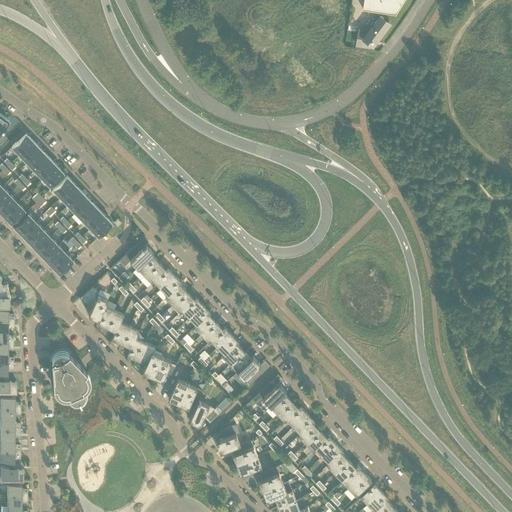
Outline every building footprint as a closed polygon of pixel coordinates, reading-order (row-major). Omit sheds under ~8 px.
[(395,14),(403,0),(363,0),(362,9),(395,14)] [(369,47),(369,43),(372,45),(389,23),(380,16),(366,34),(358,32),(357,45),(369,47)] [(0,143),(7,137),(1,131),(9,120),(0,113),(0,143)] [(26,133),(12,146),(19,154),(33,141),(28,135),(28,134),(26,132),(26,133)] [(27,162),(41,148),(40,147),(39,147),(33,141),(19,154),(20,154),(27,162)] [(34,170),(48,156),(43,150),(41,148),(27,162),(34,170)] [(42,178),(56,164),(55,162),(54,162),(48,156),(34,170),(42,178)] [(50,186),(64,172),(57,166),(58,166),(56,164),(42,178),(50,186)] [(60,197),(75,183),(73,181),(73,182),(66,175),(52,189),(60,197)] [(68,205),(82,191),(76,185),(75,183),(60,197),(68,205)] [(0,202),(9,194),(2,186),(0,187),(0,202)] [(75,212),(90,199),(88,197),(82,191),(68,205),(75,212)] [(17,202),(9,194),(0,202),(0,211),(1,213),(1,214),(3,215),(17,202)] [(83,220),(97,207),(91,201),(91,200),(90,199),(75,212),(83,220)] [(25,210),(17,202),(3,215),(4,217),(5,217),(11,223),(25,210)] [(90,228),(104,214),(103,213),(102,213),(97,207),(83,220),(90,228)] [(21,234),(35,221),(28,213),(14,226),(20,232),(19,233),(21,234)] [(98,236),(112,223),(106,216),(104,214),(90,228),(98,236)] [(117,226),(122,222),(117,218),(113,222),(117,226)] [(43,228),(35,221),(21,234),(23,236),(29,242),(43,228)] [(36,250),(50,236),(43,228),(29,242),(35,248),(34,248),(36,250)] [(44,257),(58,244),(50,236),(36,250),(38,252),(38,251),(44,257)] [(65,252),(58,244),(44,257),(50,264),(49,264),(51,266),(65,252)] [(137,267),(153,252),(145,244),(137,252),(133,247),(119,260),(124,265),(130,260),(137,267)] [(72,259),(65,252),(51,266),(53,267),(59,273),(73,260),(72,259)] [(151,254),(153,252),(137,267),(144,275),(158,261),(151,254)] [(167,267),(165,268),(158,261),(144,275),(151,282),(167,267)] [(160,288),(174,274),(167,267),(151,282),(152,283),(153,281),(160,288)] [(165,297),(181,282),(174,274),(160,288),(167,295),(165,297)] [(180,284),(182,282),(181,282),(165,297),(173,304),(187,291),(180,284)] [(8,297),(10,297),(7,284),(0,286),(0,304),(8,305),(8,297)] [(95,293),(97,290),(92,285),(80,297),(85,303),(85,302),(91,308),(88,315),(98,319),(96,323),(107,299),(97,295),(95,293)] [(195,296),(193,298),(187,291),(173,304),(180,312),(196,297),(195,296)] [(189,318),(203,304),(196,297),(180,312),(182,310),(189,318)] [(105,305),(108,299),(107,299),(96,323),(106,327),(114,309),(105,305)] [(194,327),(210,312),(203,304),(189,318),(195,325),(194,326),(194,327)] [(8,314),(9,309),(0,308),(0,319),(14,320),(14,314),(8,314)] [(112,339),(123,314),(114,309),(106,327),(115,331),(111,339),(112,339)] [(208,314),(210,312),(194,327),(201,334),(215,321),(208,314)] [(120,322),(124,314),(123,314),(112,339),(121,343),(129,325),(120,322)] [(14,326),(14,320),(0,319),(0,330),(8,331),(8,326),(14,326)] [(155,321),(152,324),(156,328),(159,335),(160,332),(163,329),(159,325),(155,321)] [(224,326),(222,328),(215,321),(201,334),(208,342),(224,326)] [(127,355),(139,330),(129,325),(121,343),(130,347),(127,355)] [(217,347),(231,334),(224,326),(208,342),(209,342),(210,340),(217,347)] [(8,336),(8,331),(0,330),(0,341),(14,341),(14,336),(8,336)] [(136,338),(139,330),(127,355),(137,359),(145,341),(136,338)] [(222,357),(238,341),(231,334),(217,347),(224,354),(222,356),(222,357)] [(14,347),(14,341),(0,341),(0,352),(8,352),(8,347),(14,347)] [(143,371),(154,346),(145,341),(137,359),(146,363),(142,371),(143,371)] [(237,343),(239,342),(238,341),(222,357),(230,364),(244,350),(237,343)] [(152,351),(154,346),(143,371),(152,375),(161,355),(152,351)] [(67,352),(65,351),(62,350),(60,351),(58,351),(56,352),(54,354),(53,356),(52,358),(52,361),(54,387),(54,389),(55,391),(57,393),(58,394),(60,396),(62,397),(64,397),(66,397),(68,397),(70,397),(71,396),(83,391),(84,390),(86,389),(87,388),(88,386),(89,384),(90,382),(90,380),(90,378),(89,376),(88,374),(87,372),(69,353),(67,352)] [(252,356),(250,358),(244,350),(230,364),(237,371),(253,356),(252,356)] [(8,357),(8,352),(0,352),(0,362),(14,363),(14,357),(8,357)] [(170,362),(171,360),(161,355),(152,375),(162,380),(165,373),(171,375),(175,366),(176,364),(170,362)] [(257,367),(260,364),(253,356),(237,371),(249,384),(262,372),(257,367)] [(14,369),(14,363),(0,362),(0,374),(3,374),(8,374),(8,369),(14,369)] [(181,369),(175,366),(171,375),(165,388),(171,391),(168,398),(178,402),(187,382),(177,378),(181,369)] [(218,375),(215,378),(219,381),(222,385),(226,381),(227,380),(220,373),(218,375)] [(3,379),(3,374),(0,374),(0,392),(17,392),(17,382),(9,382),(9,379),(3,379)] [(226,381),(222,385),(229,392),(233,388),(226,381)] [(278,383),(275,385),(270,381),(252,398),(257,404),(263,398),(270,406),(285,390),(278,383)] [(187,382),(178,402),(188,407),(189,403),(195,406),(198,400),(202,390),(196,387),(197,387),(187,382)] [(234,398),(240,393),(235,388),(230,393),(234,398)] [(284,393),(286,391),(285,390),(270,406),(277,413),(291,400),(284,393)] [(15,402),(15,396),(0,396),(0,407),(21,407),(21,402),(15,402)] [(208,404),(198,400),(195,406),(189,420),(199,424),(203,416),(205,417),(204,417),(209,422),(222,410),(217,405),(215,408),(208,405),(208,404)] [(299,405),(298,407),(291,400),(277,413),(284,421),(300,405),(299,405)] [(293,426),(307,413),(300,405),(284,421),(286,419),(293,426)] [(21,413),(21,407),(0,407),(0,418),(15,418),(15,413),(21,413)] [(298,436),(314,420),(307,413),(293,426),(300,433),(298,435),(298,436)] [(15,423),(15,418),(0,418),(0,429),(21,429),(21,423),(15,423)] [(312,422),(314,421),(314,420),(298,436),(305,443),(319,430),(312,422)] [(236,433),(239,432),(236,424),(233,424),(230,425),(227,427),(224,429),(223,429),(226,437),(215,441),(219,451),(234,446),(240,443),(236,433)] [(21,435),(21,429),(0,429),(0,438),(0,439),(15,440),(15,435),(21,435)] [(328,435),(326,437),(319,430),(305,443),(312,451),(328,435)] [(321,456),(335,443),(328,435),(312,451),(313,451),(315,449),(321,456)] [(15,445),(15,440),(0,439),(0,450),(20,451),(21,445),(15,445)] [(236,463),(257,455),(250,439),(240,443),(234,446),(236,452),(232,453),(236,463)] [(327,465),(343,450),(335,443),(321,456),(328,463),(326,465),(327,465)] [(20,456),(20,451),(0,450),(0,461),(5,462),(14,462),(15,462),(15,456),(20,456)] [(341,452),(343,450),(327,465),(334,473),(348,459),(341,452)] [(240,473),(261,465),(257,455),(236,463),(240,473)] [(357,465),(355,466),(348,459),(334,473),(341,480),(357,465)] [(14,465),(14,462),(5,462),(5,467),(0,466),(0,479),(23,480),(24,469),(17,469),(17,467),(13,467),(13,465),(14,465)] [(357,465),(341,480),(348,488),(350,486),(364,472),(357,465)] [(262,490),(283,482),(276,466),(259,473),(262,479),(258,480),(262,490)] [(350,486),(348,488),(355,495),(356,495),(357,494),(372,480),(364,472),(350,486)] [(300,473),(298,475),(301,479),(305,483),(308,481),(304,476),(300,473)] [(283,482),(262,490),(266,500),(292,489),(290,489),(287,480),(283,482)] [(367,504),(381,490),(374,482),(360,496),(367,504)] [(22,489),(22,484),(7,484),(7,495),(28,495),(28,489),(22,489)] [(278,506),(296,499),(292,489),(266,500),(274,497),(278,506)] [(373,511),(388,498),(381,490),(367,504),(374,511),(372,511),(373,511)] [(28,501),(28,495),(7,495),(7,506),(22,506),(22,501),(28,501)] [(296,499),(278,506),(279,511),(290,511),(307,505),(304,506),(300,497),(296,499)] [(387,500),(389,498),(388,498),(373,511),(388,511),(393,507),(387,500)]
